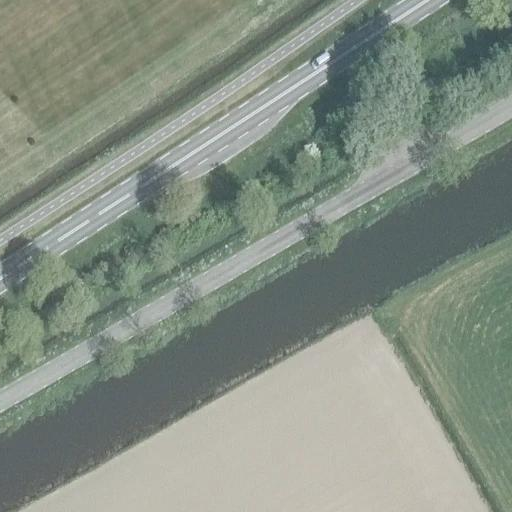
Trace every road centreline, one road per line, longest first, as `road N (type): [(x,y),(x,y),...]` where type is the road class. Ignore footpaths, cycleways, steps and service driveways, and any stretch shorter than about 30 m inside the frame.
road 1 (tertiary): [(0,399),(511,104)]
road 2 (primary): [(0,271),(413,0)]
